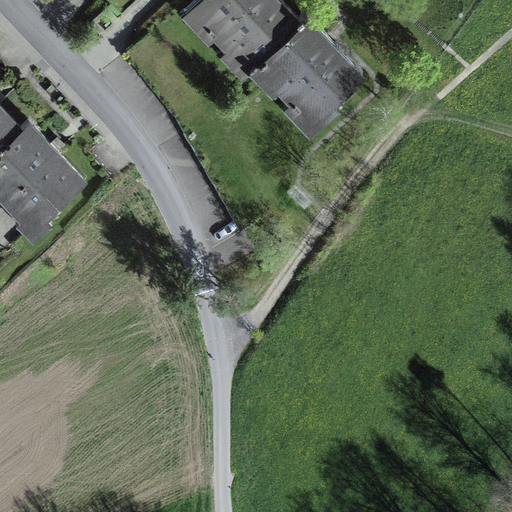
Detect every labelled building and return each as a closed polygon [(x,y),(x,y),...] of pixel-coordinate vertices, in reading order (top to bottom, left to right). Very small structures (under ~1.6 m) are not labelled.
[(248,67),(301,18),(283,0),(188,0),(180,8),(241,73),(248,67)] [(301,18),(248,67),(303,125),(362,70),(333,39),(308,12),(301,18)] [(190,126),(216,109),(145,24),(123,44),(190,126)] [(0,144),(20,126),(0,104),(0,144)] [(269,208),(216,109),(190,126),(239,222),(269,208)] [(29,118),(20,126),(0,144),(0,186),(34,222),(83,177),(56,147),(29,118)]
